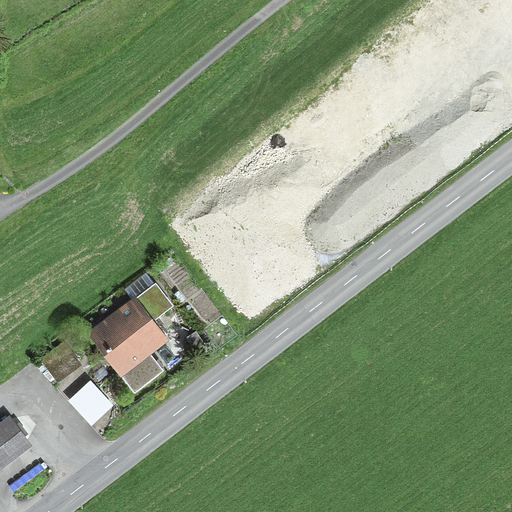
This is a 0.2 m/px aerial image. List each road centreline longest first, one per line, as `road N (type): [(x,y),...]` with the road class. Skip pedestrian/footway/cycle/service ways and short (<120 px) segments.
road 1 (secondary): [(511,156),(50,511)]
road 2 (residential): [(282,0),(91,157),(0,215)]
